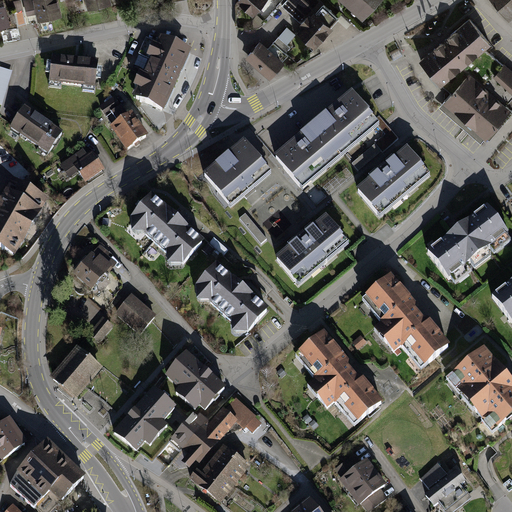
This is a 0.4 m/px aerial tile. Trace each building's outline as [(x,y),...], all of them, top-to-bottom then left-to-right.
[(55,0),(36,0),(11,4),(16,30),(25,28),(23,17),(33,16),(34,24),(59,19),(55,0)] [(108,0),(80,0),(83,13),(110,8),(108,0)] [(263,0),(237,0),(234,5),(249,18),(263,0)] [(291,0),(290,2),(306,17),(298,26),(301,29),(297,34),(314,49),(340,20),(320,2),(318,0),(291,0)] [(378,0),(336,0),(359,20),(378,0)] [(511,0),(490,0),(509,22),(511,19),(511,0)] [(511,98),(511,72),(503,65),(484,50),(491,44),(469,18),(445,41),(419,62),(442,87),(451,94),(443,104),(465,122),(486,140),(511,110),(511,109),(506,105),(511,99),(511,98)] [(269,48),(260,41),(245,58),(270,80),(285,63),(283,61),(288,56),(285,54),(291,48),(287,45),(296,35),(287,28),(269,48)] [(186,55),(154,41),(129,101),(160,115),(186,55)] [(97,66),(48,60),(45,88),(93,94),(97,66)] [(0,67),(0,103),(3,105),(12,70),(0,67)] [(380,124),(351,91),(313,124),(342,157),(380,124)] [(114,103),(96,115),(123,157),(147,142),(132,117),(125,121),(114,103)] [(63,129),(24,105),(10,128),(49,152),(63,129)] [(342,157),(313,124),(279,154),(275,158),(303,191),(342,157)] [(248,147),(241,139),(201,173),(229,206),(248,190),(269,172),(248,147)] [(382,151),(375,144),(352,164),(358,171),(382,151)] [(85,148),(59,164),(69,180),(79,173),(84,182),(105,169),(94,151),(89,154),(85,148)] [(431,175),(407,148),(382,169),(357,190),(381,218),(431,175)] [(43,200),(13,183),(0,205),(0,246),(13,253),(43,200)] [(153,200),(132,224),(133,241),(145,239),(168,260),(169,272),(185,270),(206,246),(178,221),(153,200)] [(508,232),(487,205),(458,227),(427,251),(448,279),(508,232)] [(266,239),(245,214),(239,219),(260,244),(266,239)] [(349,244),(326,217),(301,239),(276,260),(298,287),(349,244)] [(110,254),(100,244),(74,274),(92,289),(107,273),(108,274),(117,263),(109,256),(110,254)] [(214,250),(208,245),(202,252),(208,256),(214,250)] [(241,288),(218,268),(197,292),(199,309),(211,308),(233,328),(235,341),(250,339),(272,315),(242,288),(241,288)] [(421,369),(449,345),(427,319),(423,319),(414,308),(415,304),(390,274),(361,299),(381,322),(372,329),(393,354),(402,346),(421,369)] [(511,279),(492,295),(511,321),(511,279)] [(156,316),(130,293),(113,312),(139,335),(156,316)] [(114,326),(103,317),(88,334),(99,343),(114,326)] [(334,403),(353,425),(382,402),(361,376),(356,376),(351,371),(347,366),(348,361),(323,331),(293,355),(314,380),(307,386),(326,410),(334,403)] [(360,336),(351,344),(358,351),(367,343),(360,336)] [(64,389),(76,400),(103,368),(77,346),(64,361),(50,377),(64,389)] [(445,378),(492,433),(511,415),(511,379),(507,373),(484,346),(445,378)] [(226,387),(188,353),(167,376),(182,389),(177,394),(195,411),(200,405),(205,409),(226,387)] [(282,369),(277,373),(282,379),(287,374),(282,369)] [(133,411),(113,433),(135,452),(145,442),(150,446),(168,426),(163,422),(176,407),(155,387),(133,411)] [(209,426),(206,424),(184,450),(190,455),(184,461),(191,467),(198,459),(202,463),(238,420),(246,427),(255,416),(237,400),(224,415),(221,412),(209,426)] [(173,440),(184,450),(206,424),(195,414),(173,440)] [(312,420),(307,415),(302,419),(307,425),(312,420)] [(8,419),(4,423),(0,420),(0,454),(4,460),(26,445),(8,419)] [(318,426),(313,421),(309,424),(314,430),(318,426)] [(52,511),(83,479),(45,443),(19,472),(10,487),(33,508),(37,505),(44,511),(52,511)] [(221,449),(207,466),(234,487),(247,471),(232,459),(238,451),(228,444),(222,451),(221,449)] [(353,456),(334,470),(341,479),(338,481),(349,494),(376,472),(366,459),(360,464),(353,456)] [(429,492),(424,496),(433,507),(437,504),(443,511),(455,511),(472,499),(461,486),(466,482),(457,471),(448,477),(438,463),(420,481),(429,492)] [(234,487),(207,466),(202,474),(198,471),(191,480),(222,503),(234,487)] [(386,485),(376,472),(349,494),(359,506),(361,504),(367,511),(370,511),(388,498),(381,489),(386,485)] [(319,511),(309,499),(291,511),(319,511)]
